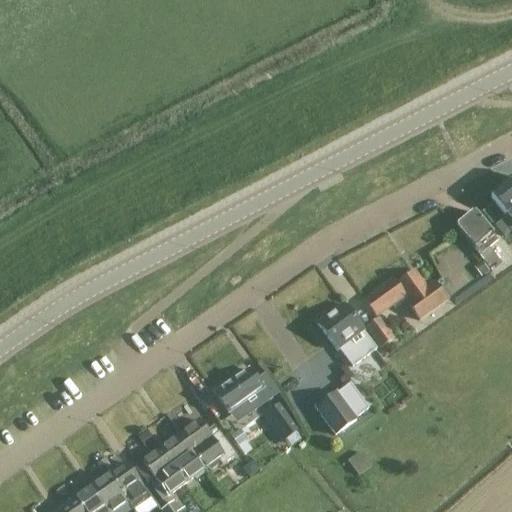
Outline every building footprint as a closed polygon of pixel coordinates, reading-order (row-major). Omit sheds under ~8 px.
[(511,182),(491,199),(492,200),(505,217),(511,225),(511,182)] [(497,243),(475,215),(474,214),(456,229),(488,269),(495,264),(497,268),(501,265),(493,254),(492,254),(489,250),(497,243)] [(511,227),(505,219),(495,228),(504,240),(511,233),(511,227)] [(481,263),(474,269),(481,279),(489,273),(481,263)] [(396,287),(398,289),(408,303),(406,304),(419,322),(447,302),(434,284),(426,290),(414,274),(396,287)] [(391,282),(363,303),(375,320),(404,298),(391,282)] [(343,307),(317,326),(337,353),(339,352),(352,369),(371,355),(377,351),(343,307)] [(396,340),(379,318),(367,328),(383,349),(396,340)] [(231,383),(214,395),(228,415),(245,403),(254,415),(279,396),(264,376),(256,382),(251,374),(249,372),(231,383)] [(368,410),(348,385),(337,393),(314,410),(335,438),(357,422),(355,420),(368,410)] [(280,405),(262,418),(281,446),(285,443),(294,437),(299,444),(304,441),(298,433),(299,433),(280,405)] [(213,427),(206,433),(198,422),(179,436),(192,454),(218,434),(213,427)] [(192,454),(204,471),(205,470),(210,474),(217,469),(216,463),(218,461),(222,467),(235,458),(218,434),(192,454)] [(179,436),(177,437),(162,448),(160,450),(173,467),(192,454),(179,436)] [(155,440),(154,441),(160,450),(162,448),(155,440)] [(173,467),(160,450),(142,464),(148,472),(142,476),(148,485),(154,481),(173,467)] [(192,454),(173,467),(154,481),(156,483),(151,487),(162,502),(192,480),(196,482),(202,477),(201,473),(204,471),(192,454)] [(348,463),(359,478),(371,468),(360,454),(348,463)] [(252,463),(243,470),(250,480),(259,473),(252,463)] [(127,465),(109,478),(131,511),(150,498),(127,465)] [(109,478),(105,481),(90,491),(105,511),(129,511),(131,511),(109,478)] [(105,511),(90,491),(71,504),(76,511),(105,511)] [(172,503),(161,511),(160,511),(184,511),(183,509),(178,511),(172,503)]
